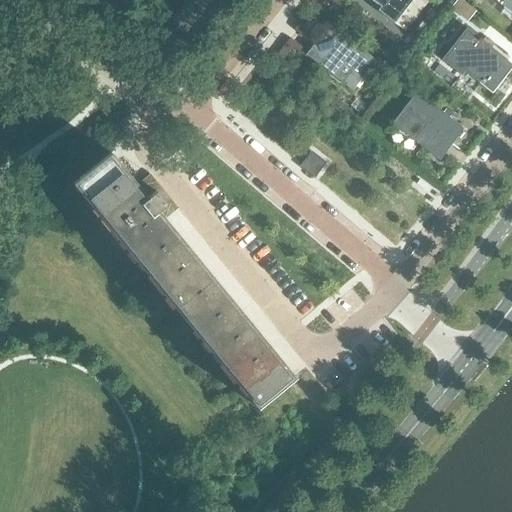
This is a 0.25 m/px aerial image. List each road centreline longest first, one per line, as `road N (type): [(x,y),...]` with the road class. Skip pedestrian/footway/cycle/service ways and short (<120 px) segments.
road 1 (residential): [(390,295),(383,274),(189,110)]
road 2 (secondary): [(338,511),(468,365)]
road 3 (residential): [(390,295),(511,144)]
road 4 (residential): [(189,110),(133,77),(38,0)]
road 5 (residential): [(189,110),(277,0)]
